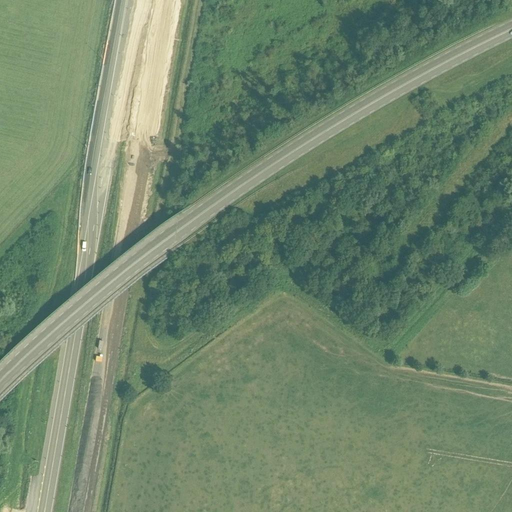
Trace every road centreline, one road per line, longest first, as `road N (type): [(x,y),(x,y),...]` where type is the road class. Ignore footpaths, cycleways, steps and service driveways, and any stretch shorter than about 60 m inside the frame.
road 1 (primary): [(0,382),(222,199),(373,102),(511,29)]
road 2 (primary): [(141,0),(47,511)]
road 3 (primary): [(77,511),(163,0)]
